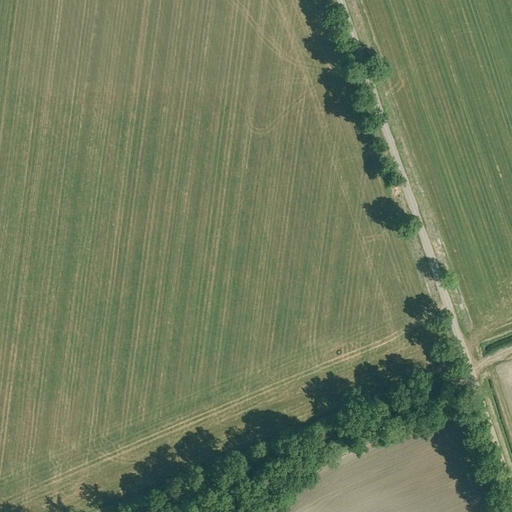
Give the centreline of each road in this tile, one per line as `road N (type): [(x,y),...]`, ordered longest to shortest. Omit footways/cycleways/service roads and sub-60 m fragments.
road 1 (unclassified): [(511,498),(338,0)]
road 2 (track): [(146,511),(511,356)]
